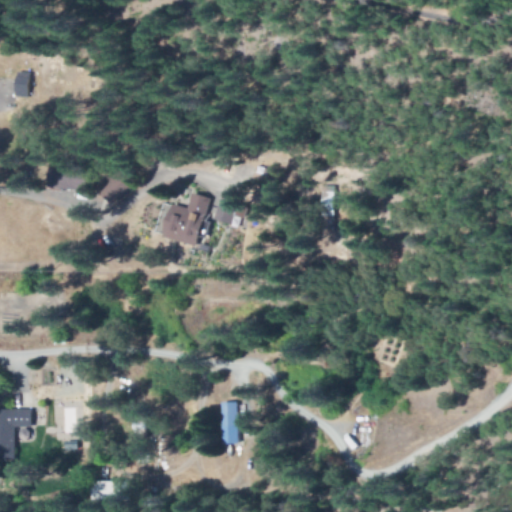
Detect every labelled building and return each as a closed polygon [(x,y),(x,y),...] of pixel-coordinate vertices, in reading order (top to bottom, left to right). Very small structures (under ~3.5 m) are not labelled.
[(30,100),(31,73),(16,72),(15,99),(30,100)] [(91,170),(53,167),(51,187),(89,191),(91,170)] [(115,205),(132,185),(120,174),(102,194),(115,205)] [(323,217),(336,217),(335,187),(323,187),(323,217)] [(211,197),(194,194),(190,208),(173,205),(166,239),(201,246),(211,197)] [(232,225),(239,201),(223,196),(216,220),(232,225)] [(226,445),(241,445),(239,403),(224,403),(226,445)] [(32,409),(0,409),(0,460),(17,460),(17,428),(33,428),(32,409)] [(127,500),(127,482),(105,482),(106,500),(127,500)]
